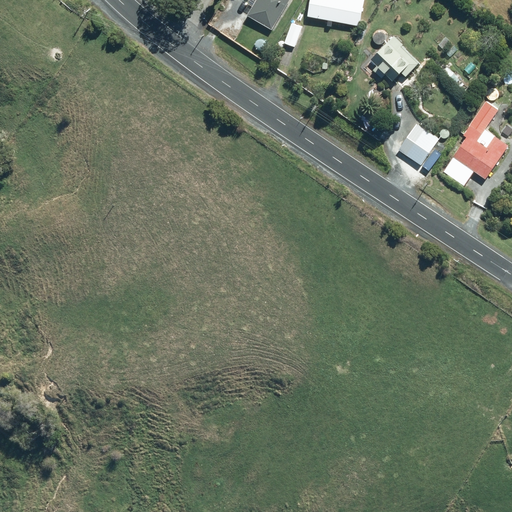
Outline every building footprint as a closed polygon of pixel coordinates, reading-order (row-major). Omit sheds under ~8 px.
[(263,0),(252,18),(276,32),(295,0),(263,0)] [(357,0),(315,0),(313,19),(338,23),(365,28),(370,2),(357,0)] [(294,24),(287,44),(298,48),(305,28),(294,24)] [(375,61),(381,67),(377,71),(385,80),(390,75),(397,83),(406,74),(410,77),(423,64),(406,48),(408,46),(399,37),(375,61)] [(255,44),(255,45),(255,46),(255,48),(255,49),(256,50),(257,51),(258,52),(259,53),(260,54),(261,54),(263,54),(264,54),(265,53),(266,53),(267,52),(268,51),(269,50),(270,49),(270,48),(270,46),(270,45),(270,44),(269,42),(268,41),(267,40),(266,40),(265,39),(264,39),(262,39),(261,39),(260,39),(259,40),(258,41),(257,42),(256,43),(255,44)] [(451,66),(444,73),(456,87),(463,80),(451,66)] [(489,84),(498,88),(502,80),(492,76),(489,84)] [(472,139),(448,172),(467,186),(468,187),(479,172),(490,181),(511,149),(511,146),(511,147),(489,130),(489,129),(502,112),(501,111),(489,103),(470,129),(473,131),(469,137),(471,138),(472,139)] [(420,125),(403,151),(425,166),(442,140),(420,125)]
